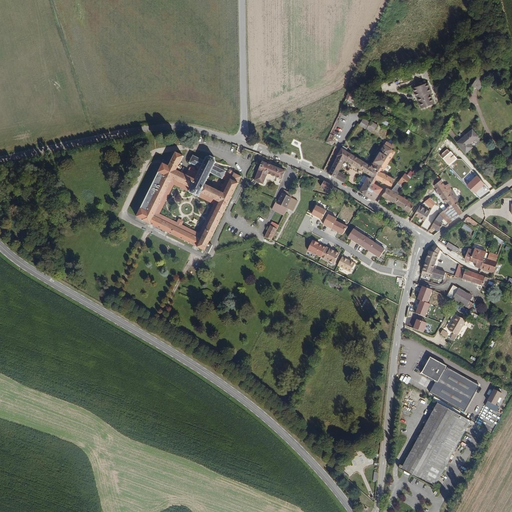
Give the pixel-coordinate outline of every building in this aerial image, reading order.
[(479,90),(485,81),(478,76),(472,85),(479,90)] [(431,96),(429,91),(426,82),(414,86),(417,95),(419,100),(420,100),(422,105),(427,103),(427,104),(432,103),(430,97),(431,96)] [(353,94),(355,93),(354,90),(349,91),(346,98),(350,99),(353,94)] [(372,114),(370,117),(363,113),(360,119),(367,123),(368,121),(375,125),(379,118),(372,114)] [(468,145),(477,137),(471,131),(456,144),(465,154),(471,148),(468,145)] [(333,140),(335,136),(330,133),(327,139),(326,142),(331,145),(334,140),(333,140)] [(394,150),(396,146),(389,142),(387,145),(391,148),(394,150)] [(395,150),(394,150),(391,148),(387,145),(372,166),(353,153),(354,152),(352,151),(351,152),(350,151),(347,150),(349,148),(345,145),(339,154),(339,155),(329,173),(332,175),(346,183),(349,178),(346,176),(347,175),(344,173),(344,174),(341,172),(348,160),(367,173),(375,179),(373,182),(368,179),(361,192),(376,201),(384,189),(378,185),(381,181),(391,186),(393,182),(392,181),(393,179),(383,173),(397,154),(394,152),(395,150)] [(200,173),(192,169),(189,176),(197,180),(196,181),(177,171),(183,158),(184,158),(176,154),(170,167),(164,165),(137,217),(205,251),(229,205),(242,177),(235,174),(234,176),(226,172),(227,170),(216,165),(217,162),(217,161),(217,159),(216,158),(214,157),(213,156),(211,157),(209,157),(208,158),(207,160),(206,162),(193,156),(190,161),(190,163),(193,165),(194,163),(203,167),(200,173)] [(282,182),(286,173),(262,163),(254,182),(263,186),(267,175),(282,182)] [(405,183),(427,168),(424,167),(414,173),(411,170),(406,174),(402,172),(397,182),(404,186),(405,183)] [(474,193),(485,184),(477,176),(467,185),(474,193)] [(449,184),(446,187),(441,180),(433,187),(446,205),(449,203),(450,206),(457,218),(462,215),(455,203),(458,200),(453,190),(449,184)] [(336,189),(326,183),(324,182),(321,188),(331,194),(331,193),(333,195),(336,189)] [(399,195),(404,186),(397,182),(393,191),(399,195)] [(399,195),(393,191),(389,189),(384,197),(386,198),(411,213),(415,205),(399,195)] [(293,212),(300,199),(284,191),(278,204),(276,203),(272,210),(284,217),(288,210),(293,212)] [(425,222),(432,211),(419,203),(413,214),(425,222)] [(326,212),(316,206),(311,215),(322,220),(326,212)] [(453,222),(457,218),(450,206),(445,210),(453,222)] [(453,222),(445,210),(440,214),(444,219),(449,225),(453,222)] [(441,222),(444,219),(440,214),(435,221),(439,222),(439,221),(441,222)] [(337,219),(328,215),(323,225),(332,229),(336,221),(337,219)] [(347,226),(336,221),(332,229),(331,230),(343,235),(347,226)] [(443,225),(442,224),(443,223),(441,222),(439,221),(439,222),(435,221),(432,226),(436,229),(441,231),(446,227),(443,225)] [(269,242),(277,228),(270,224),(263,239),(269,242)] [(469,232),(472,229),(464,224),(462,228),(469,232)] [(363,235),(353,229),(348,238),(358,244),(363,235)] [(373,242),(363,236),(358,244),(368,250),(373,242)] [(452,250),(455,244),(442,238),(440,243),(452,250)] [(326,248),(313,241),(307,251),(321,258),(326,248)] [(385,250),(374,243),(369,251),(380,258),(385,250)] [(438,250),(438,248),(430,245),(427,247),(418,274),(428,277),(441,282),(444,275),(431,270),(438,250)] [(339,255),(326,248),(321,258),(334,265),(339,255)] [(473,263),(472,266),(481,269),(484,258),(486,252),(476,249),(475,251),(471,250),(470,254),(467,261),(473,263)] [(463,255),(461,259),(467,261),(470,254),(464,252),(463,255)] [(356,263),(342,257),(337,266),(351,273),(356,263)] [(492,272),(495,262),(489,259),(484,258),(481,269),(492,272)] [(479,275),(462,270),(458,266),(454,278),(490,289),(491,288),(494,280),(479,275)] [(466,305),(471,295),(449,282),(443,292),(466,305)] [(497,326),(501,319),(496,317),(493,324),(497,326)] [(413,330),(415,322),(406,320),(404,328),(413,330)] [(466,340),(475,325),(465,320),(457,334),(466,340)] [(442,366),(442,365),(428,358),(419,374),(434,382),(428,394),(463,413),(478,386),(442,366)] [(499,406),(497,405),(502,394),(493,389),(485,406),(497,412),(499,406)] [(458,445),(471,423),(437,405),(422,431),(407,459),(404,457),(397,470),(432,489),(446,464),(448,465),(449,462),(448,461),(452,455),(455,456),(460,447),(458,445)]
